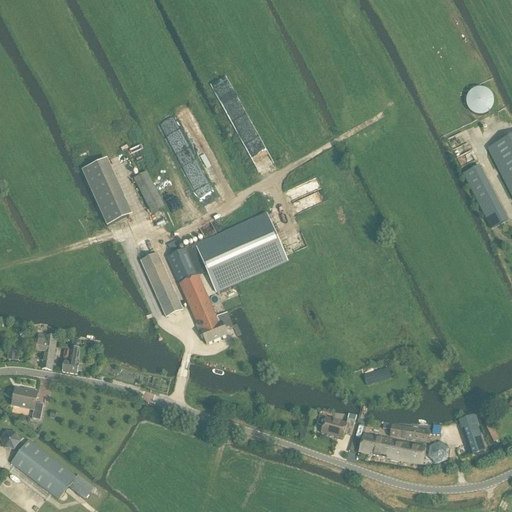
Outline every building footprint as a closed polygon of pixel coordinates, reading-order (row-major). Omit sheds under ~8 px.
[(478,117),(481,117),(485,116),(487,114),(490,112),(492,110),(493,107),(494,104),(494,101),(493,97),(491,95),(489,92),(486,90),(483,89),(480,89),(477,89),(474,90),(471,92),(469,94),(467,97),(466,100),(466,103),(467,107),(468,110),(470,112),(472,114),(475,116),(478,117)] [(511,196),(511,136),(488,149),(511,196)] [(491,231),(493,230),(507,222),(479,167),(463,175),(491,231)] [(165,209),(147,174),(133,181),(152,216),(165,209)] [(216,294),(286,263),(288,262),(267,215),(168,258),(206,346),(228,336),(226,332),(233,329),(227,314),(217,319),(199,278),(208,274),(216,294)] [(167,317),(183,310),(157,255),(141,262),(167,317)] [(52,372),(57,338),(38,336),(36,352),(43,353),(41,370),(52,372)] [(65,360),(63,373),(77,375),(78,373),(82,373),(83,366),(79,365),(81,350),(76,349),(77,339),(73,339),(71,350),(65,349),(64,359),(65,360)] [(367,387),(390,380),(387,370),(364,377),(367,387)] [(29,392),(29,393),(16,391),(13,407),(34,412),(33,420),(41,422),(44,406),(36,404),(38,393),(29,392)] [(320,417),(318,425),(324,426),(322,434),(343,440),(344,435),(351,437),(355,422),(357,417),(349,415),(348,420),(346,425),(325,420),(326,418),(320,417)] [(472,456),(484,452),(475,425),(462,430),(472,456)] [(429,444),(431,433),(392,426),(390,438),(429,444)] [(422,466),(426,448),(362,435),(358,453),(422,466)] [(76,478),(28,442),(11,464),(59,501),(68,489),(76,478)] [(85,502),(95,489),(78,476),(76,478),(68,489),(85,502)]
